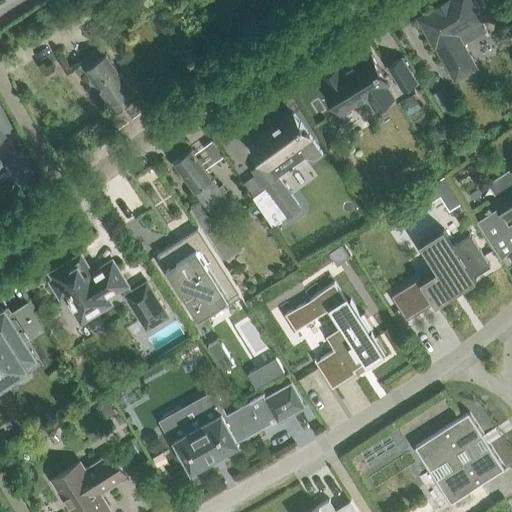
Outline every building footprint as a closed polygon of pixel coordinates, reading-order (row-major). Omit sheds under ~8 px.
[(92,17),(81,0),(76,0),(53,13),(64,33),(92,17)] [(123,0),(102,13),(109,28),(134,14),(126,0),(123,0)] [(447,0),(434,8),(419,17),(435,46),(437,45),(456,79),(477,67),(458,33),(482,19),(477,10),(480,9),(474,0),(447,0)] [(79,58),(114,108),(135,93),(100,43),(79,58)] [(341,64),(323,76),(326,81),(324,82),(341,111),(367,94),(376,108),(394,96),(386,83),(389,81),(371,53),(344,69),(341,64)] [(402,57),(389,65),(403,89),(417,81),(402,57)] [(293,112),(252,142),(265,161),(269,166),(271,164),(278,174),(290,166),(291,168),(295,165),(293,163),(305,155),(315,158),(323,153),(310,134),(309,134),(293,112)] [(192,148),(174,161),(211,212),(229,199),(192,148)] [(438,164),(452,182),(462,174),(449,156),(438,164)] [(265,161),(253,170),(266,187),(253,196),(273,224),(287,214),(288,215),(301,206),(280,177),(278,174),(271,164),(269,166),(265,161)] [(433,182),(411,196),(418,208),(440,194),(450,210),(462,202),(444,175),(433,182)] [(500,206),(478,220),(502,258),(511,247),(511,222),(509,224),(505,218),(507,217),(508,218),(511,215),(511,184),(494,196),(500,206)] [(225,258),(233,253),(224,239),(229,235),(215,212),(201,221),(225,258)] [(246,237),(238,241),(250,260),(277,244),(259,215),(240,227),(246,237)] [(198,230),(182,240),(185,244),(164,258),(160,252),(158,253),(200,318),(240,292),(217,256),(199,227),(197,229),(198,230)] [(420,276),(392,294),(408,318),(434,301),(436,305),(453,294),(460,289),(463,288),(474,280),(477,279),(476,278),(474,275),(491,265),(470,233),(454,243),(444,228),(424,240),(420,243),(422,245),(429,256),(431,259),(438,270),(422,280),(420,276)] [(296,231),(284,239),(294,253),(306,245),(296,231)] [(77,256),(51,272),(54,278),(51,280),(61,296),(64,294),(78,317),(80,320),(81,321),(82,321),(97,312),(112,302),(108,296),(123,287),(147,327),(168,314),(147,281),(132,290),(113,259),(98,269),(99,271),(94,274),(93,272),(89,265),(84,268),(77,256)] [(315,358),(333,386),(357,371),(354,368),(365,361),(367,364),(386,353),(372,331),(371,332),(369,329),(374,326),(365,311),(361,314),(351,299),(348,301),(335,281),(286,312),(298,331),(299,331),(297,328),(315,317),(315,316),(331,306),(343,325),(328,335),(333,343),(332,343),(335,348),(317,359),(316,357),(315,358)] [(34,359),(3,309),(0,311),(0,383),(24,368),(23,366),(34,359)] [(210,344),(209,345),(226,367),(235,360),(219,338),(218,337),(210,344)] [(276,415),(279,421),(305,406),(292,382),(266,396),(265,397),(276,415)] [(276,415),(265,397),(266,396),(264,392),(250,400),(251,402),(225,417),(222,412),(175,438),(192,469),(239,442),(238,440),(273,421),(271,418),(276,415)] [(108,399),(96,406),(104,419),(116,412),(108,399)] [(469,411),(416,445),(431,469),(439,463),(445,471),(436,476),(452,501),(505,467),(490,443),(481,449),(475,440),(484,434),(469,411)] [(74,511),(101,511),(110,507),(99,490),(106,486),(107,488),(128,475),(112,451),(85,468),(80,461),(53,478),(74,511)] [(359,511),(351,499),(334,509),(329,500),(330,499),(330,498),(318,506),(307,511),(359,511)] [(434,511),(427,500),(407,511),(434,511)]
